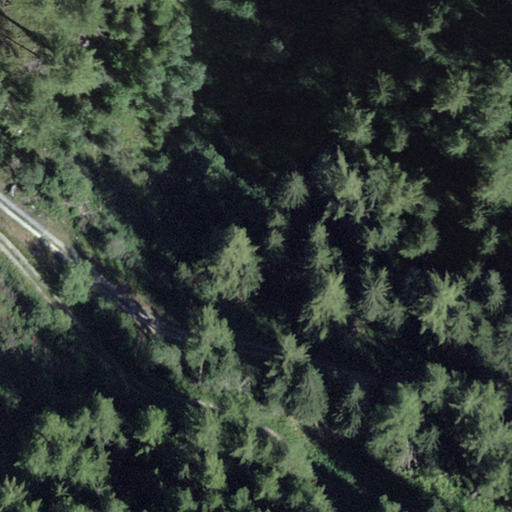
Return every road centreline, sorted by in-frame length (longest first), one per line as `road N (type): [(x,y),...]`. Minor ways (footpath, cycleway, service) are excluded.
road 1 (track): [(511,399),(406,387),(162,329),(0,203)]
road 2 (track): [(0,245),(129,380),(249,425),(408,511)]
